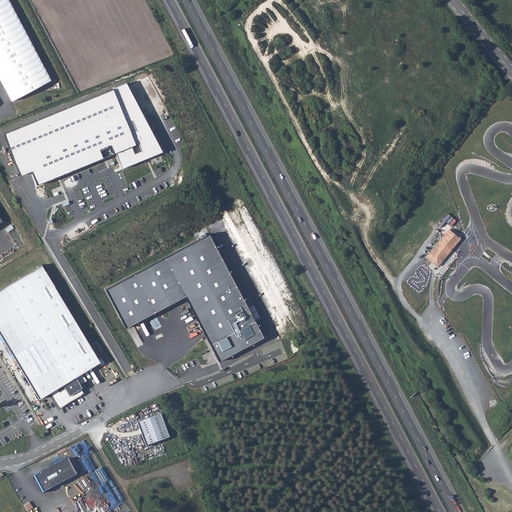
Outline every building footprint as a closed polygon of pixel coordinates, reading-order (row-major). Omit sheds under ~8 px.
[(51,80),(8,0),(0,0),(0,77),(12,100),(51,80)] [(162,152),(127,85),(5,132),(20,174),(32,171),(37,183),(115,153),(123,171),(162,152)] [(448,228),(426,257),(438,266),(461,237),(448,228)] [(263,335),(210,233),(108,286),(128,323),(186,292),(220,357),(263,335)] [(0,291),(0,334),(40,400),(64,385),(72,398),(84,390),(77,378),(101,363),(43,266),(0,291)] [(160,414),(137,423),(145,447),(169,438),(160,414)] [(76,476),(67,459),(34,476),(43,493),(76,476)]
